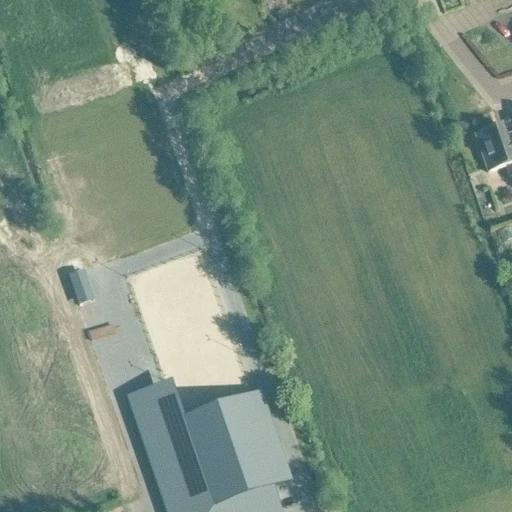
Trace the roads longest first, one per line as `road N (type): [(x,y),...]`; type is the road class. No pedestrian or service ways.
road 1 (unclassified): [(317,511),(134,0)]
road 2 (unclassified): [(365,5),(217,66)]
road 3 (unclassified): [(428,0),(495,98),(511,93)]
